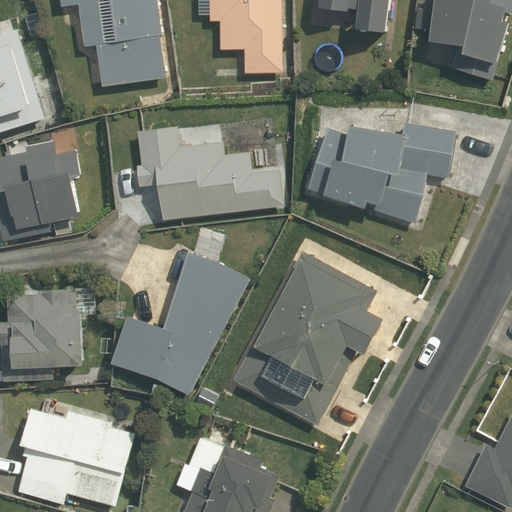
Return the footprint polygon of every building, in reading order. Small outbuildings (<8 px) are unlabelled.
[(166,77),(156,0),(60,0),(61,6),(79,4),(84,46),(97,45),(102,85),(166,77)] [(283,72),(282,0),(198,0),(199,15),(211,15),(211,21),(221,21),(221,49),(245,49),(246,73),(283,72)] [(390,0),(317,0),(317,5),(347,9),(347,7),(355,8),(353,27),(386,31),(390,0)] [(511,0),(432,0),(427,40),(461,43),(456,68),(493,80),(499,61),(496,60),(507,23),(501,21),(503,12),(511,14),(511,0)] [(0,129),(48,116),(19,28),(0,33),(0,129)] [(427,172),(448,175),(456,130),(404,122),(403,132),(348,123),(346,132),(328,126),(307,186),(365,204),(366,198),(376,200),(374,207),(415,222),(427,172)] [(162,218),(284,203),(279,166),(251,169),(249,147),(225,150),(224,138),(180,144),(178,124),(138,129),(142,161),(136,162),(139,185),(158,183),(162,218)] [(0,197),(0,226),(3,240),(52,230),(50,219),(80,213),(72,176),(84,174),(78,146),(56,150),(53,139),(26,144),(27,149),(0,154),(0,187),(6,186),(8,196),(0,197)] [(378,289),(303,248),(233,376),(317,422),(358,346),(365,350),(383,315),(367,306),(378,289)] [(218,260),(187,249),(163,326),(126,314),(111,360),(158,377),(189,394),(251,277),(218,260)] [(54,362),(83,361),(81,310),(78,310),(77,290),(65,290),(65,287),(42,288),(42,291),(7,293),(8,318),(0,318),(0,341),(1,342),(3,380),(55,378),(54,362)] [(66,490),(117,504),(137,431),(114,425),(115,420),(68,406),(65,414),(30,404),(19,441),(27,444),(24,452),(29,454),(19,489),(63,501),(66,490)] [(511,412),(496,447),(485,442),(465,484),(510,506),(511,501),(511,412)] [(270,511),(276,498),(271,496),(281,473),(260,465),(264,458),(225,443),(214,470),(202,465),(201,468),(186,461),(177,482),(192,488),(182,511),(270,511)]
